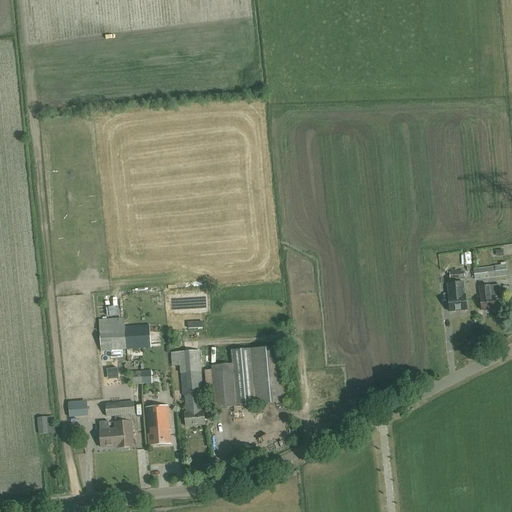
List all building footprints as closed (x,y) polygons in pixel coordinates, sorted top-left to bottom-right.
[(473,270),(474,280),(506,276),(505,266),(473,270)] [(464,271),(449,273),(450,280),(455,280),(455,279),(465,278),(464,271)] [(464,295),(462,282),(447,284),(448,297),(447,297),(449,312),(466,310),(465,295),(464,295)] [(500,285),(478,287),(481,311),(496,309),(495,297),(501,297),(500,285)] [(156,293),(124,295),(124,307),(157,306),(156,293)] [(224,319),(230,325),(235,320),(229,314),(224,319)] [(124,319),(99,320),(101,351),(126,350),(124,326),(124,322),(124,319)] [(149,325),(124,326),(126,350),(151,348),(149,325)] [(215,409),(236,407),(286,403),(281,347),(251,349),(231,351),(232,365),(211,366),(215,409)] [(185,427),(204,425),(203,411),(202,412),(201,406),(203,405),(198,350),(171,352),(173,367),(179,366),(182,396),(184,395),(186,413),(184,414),(185,427)] [(124,379),(124,369),(114,369),(115,379),(124,379)] [(152,371),(140,372),(141,385),(152,384),(152,371)] [(130,372),(129,372),(130,385),(141,385),(140,372),(130,372)] [(87,403),(68,405),(69,417),(88,416),(87,403)] [(118,404),(119,406),(119,416),(120,416),(121,422),(114,423),(115,430),(109,431),(108,422),(99,423),(100,431),(99,431),(101,448),(118,447),(118,449),(133,448),(130,415),(134,415),(133,403),(118,404)] [(106,417),(119,416),(119,406),(105,407),(106,417)] [(145,408),(147,427),(148,446),(170,444),(167,406),(145,408)] [(46,418),(37,419),(39,435),(48,435),(46,418)]
